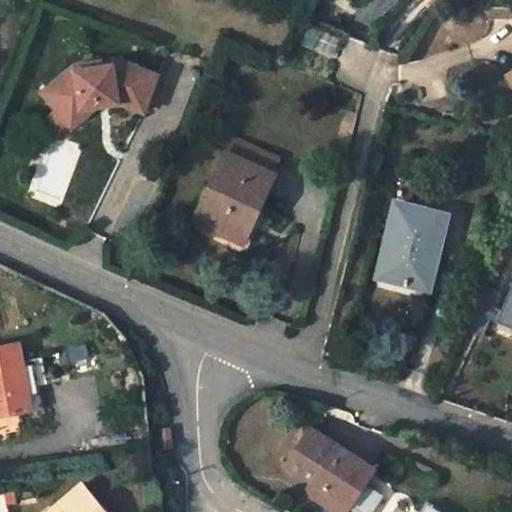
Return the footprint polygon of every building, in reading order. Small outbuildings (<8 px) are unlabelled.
[(506,64),(488,78),(511,107),(511,48),(500,57),(506,64)] [(37,96),(54,114),(71,99),(83,115),(92,106),(121,100),(147,109),(160,73),(123,60),(96,66),(94,59),(72,64),(37,96)] [(83,115),(71,99),(54,114),(67,129),(83,115)] [(227,136),(192,220),(239,240),(274,154),(227,136)] [(392,200),(378,271),(425,281),(440,212),(392,200)] [(511,284),(502,309),(511,313),(511,284)] [(499,299),(502,293),(484,286),(482,292),(499,299)] [(499,299),(482,292),(466,329),(482,336),(490,318),(511,328),(511,313),(502,309),(495,306),(499,299)] [(20,353),(0,356),(0,424),(32,420),(20,353)] [(170,428),(159,429),(161,445),(171,444),(170,428)] [(337,497),(331,506),(341,511),(363,511),(385,477),(321,440),(300,475),(337,497)] [(10,511),(8,498),(0,499),(0,511),(10,511)]
